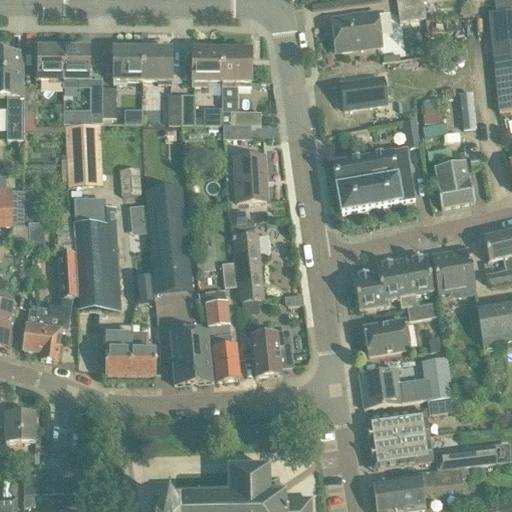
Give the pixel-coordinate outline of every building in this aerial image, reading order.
[(425,22),(422,0),(395,0),(399,25),(425,22)] [(511,0),(493,0),(495,15),(511,12),(511,0)] [(498,116),(511,114),(511,12),(495,15),(488,15),(498,116)] [(337,50),(338,54),(381,47),(376,15),(333,22),(336,38),(332,38),(334,51),(337,50)] [(35,70),(35,83),(64,83),(64,52),(38,52),(37,70),(35,70)] [(89,52),(64,52),(64,83),(64,91),(91,91),(91,71),(89,71),(89,52)] [(127,84),(143,84),(143,52),(113,52),(113,89),(127,89),(127,84)] [(172,52),(143,52),(143,84),(157,85),(157,89),(172,89),(172,52)] [(207,87),(222,87),(222,53),(192,53),(191,91),(207,91),(207,87)] [(222,87),(222,91),(251,92),(251,54),(222,53),(222,87)] [(0,99),(7,100),(7,144),(23,144),(23,135),(28,135),(28,120),(24,120),(24,102),(9,102),(9,100),(23,100),(23,57),(0,56),(0,99)] [(382,82),(340,87),(344,113),(385,108),(382,82)] [(24,90),(24,120),(28,120),(35,120),(35,90),(24,90)] [(92,119),(92,128),(99,128),(102,128),(102,122),(103,93),(103,91),(91,91),(91,119),(92,119)] [(117,93),(103,93),(102,122),(116,122),(117,93)] [(475,133),(471,96),(458,98),(462,135),(475,133)] [(168,99),(168,128),(183,128),(182,99),(168,99)] [(182,99),(183,128),(195,128),(195,100),(182,99)] [(439,104),(421,105),(424,129),(441,128),(439,104)] [(203,112),(203,128),(221,129),(221,121),(221,116),(221,112),(203,112)] [(230,115),(230,116),(221,116),(221,121),(221,129),(252,129),(260,129),(260,116),(230,115)] [(415,124),(401,126),(403,134),(416,132),(415,124)] [(102,188),(99,128),(92,128),(67,129),(70,189),(102,188)] [(221,129),(224,130),(224,142),(252,142),(252,129),(221,129)] [(349,149),(370,145),(375,144),(373,132),(347,137),(349,149)] [(377,179),(382,209),(417,202),(407,151),(373,157),(374,161),(376,176),(377,179)] [(332,165),(342,216),(382,209),(377,179),(376,176),(374,161),(373,157),(332,165)] [(266,159),(234,161),(237,205),(268,203),(266,159)] [(478,160),(469,162),(471,171),(479,169),(478,160)] [(466,165),(436,171),(439,188),(438,188),(443,212),(475,206),(470,182),(469,182),(466,165)] [(141,199),(139,172),(119,174),(121,200),(141,199)] [(0,229),(12,230),(13,230),(13,194),(13,191),(0,190),(0,229)] [(13,194),(13,230),(24,230),(24,195),(13,194)] [(76,210),(78,256),(82,313),(120,312),(115,226),(110,226),(109,209),(76,210)] [(152,215),(155,278),(154,279),(156,298),(195,298),(190,260),(187,214),(162,214),(152,215)] [(236,228),(245,227),(244,214),(235,215),(236,228)] [(29,256),(45,255),(43,226),(28,227),(29,256)] [(491,291),(511,286),(511,251),(508,236),(484,241),(489,264),(502,261),(505,274),(486,278),(487,287),(491,291)] [(264,303),(258,238),(240,240),(232,240),(235,266),(237,285),(240,285),(242,305),(264,303)] [(197,275),(214,273),(212,251),(195,253),(197,275)] [(439,297),(446,296),(450,295),(451,301),(453,302),(457,301),(473,299),(477,297),(476,291),(470,252),(433,258),(439,297)] [(28,325),(24,353),(42,356),(41,362),(57,364),(62,333),(68,334),(72,303),(73,302),(78,301),(75,256),(57,257),(59,302),(61,302),(59,309),(47,308),(46,313),(37,311),(36,314),(30,313),(28,325)] [(401,312),(416,309),(415,300),(432,297),(426,261),(375,270),(376,277),(352,281),(358,315),(389,310),(388,304),(399,302),(401,312)] [(236,285),(237,285),(235,266),(222,268),(224,292),(237,291),(236,285)] [(153,279),(134,281),(136,305),(155,304),(154,298),(153,279)] [(285,301),(286,308),(289,310),(304,309),(302,299),(285,301)] [(511,300),(476,307),(483,348),(511,342),(511,300)] [(0,349),(9,350),(15,307),(0,305),(0,349)] [(227,306),(207,308),(210,342),(213,341),(217,384),(240,382),(237,348),(231,348),(227,306)] [(407,312),(409,325),(438,321),(436,307),(407,312)] [(369,361),(409,354),(403,325),(364,332),(366,345),(364,346),(366,358),(369,357),(369,361)] [(102,336),(102,349),(102,366),(106,366),(106,380),(132,380),(132,354),(133,328),(121,328),(121,336),(102,336)] [(172,336),(176,388),(213,385),(208,333),(172,336)] [(132,354),(132,380),(157,381),(157,349),(148,349),(148,336),(133,335),(133,349),(132,354)] [(289,335),(252,339),(256,380),(281,378),(280,371),(292,369),(290,344),(289,335)] [(429,343),(430,356),(440,354),(439,341),(429,343)] [(423,368),(428,404),(453,400),(448,364),(423,368)] [(401,406),(397,373),(359,378),(363,411),(401,406)] [(428,404),(430,417),(454,414),(453,400),(428,404)] [(6,405),(0,405),(0,429),(5,429),(6,446),(36,446),(35,417),(6,418),(6,405)] [(366,423),(369,448),(429,440),(425,414),(366,423)] [(369,448),(372,473),(432,464),(429,440),(369,448)] [(462,458),(435,461),(436,474),(465,471),(496,467),(496,466),(494,447),(461,451),(462,458)] [(77,477),(76,457),(59,457),(59,477),(77,477)] [(88,468),(85,468),(78,468),(78,477),(86,477),(88,477),(88,468)] [(312,511),(312,502),(285,503),(285,496),(279,496),(279,482),(269,482),(269,471),(229,471),(229,472),(229,473),(229,497),(176,498),(176,510),(152,510),(152,511),(312,511)] [(373,485),(376,511),(424,511),(423,499),(431,498),(430,496),(465,490),(464,481),(472,480),(471,472),(466,473),(465,471),(436,474),(420,476),(420,477),(373,485)] [(33,498),(24,499),(23,511),(35,510),(33,498)] [(0,511),(17,511),(17,503),(0,503),(0,511)]
